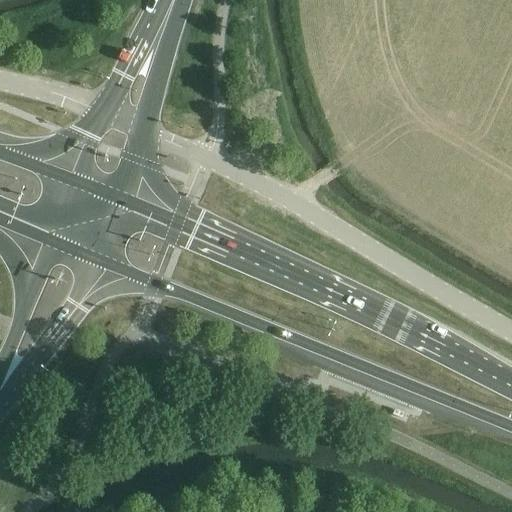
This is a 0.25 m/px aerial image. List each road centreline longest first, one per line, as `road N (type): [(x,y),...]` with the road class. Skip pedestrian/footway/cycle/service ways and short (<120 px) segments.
road 1 (primary): [(96,260),(511,427)]
road 2 (primary): [(511,381),(120,200)]
road 3 (unclassified): [(511,334),(282,199),(144,131)]
road 4 (unclassified): [(0,390),(96,260)]
road 5 (unclassified): [(53,241),(0,383)]
road 6 (tertiary): [(144,131),(175,0)]
road 7 (tertiary): [(171,0),(107,115)]
